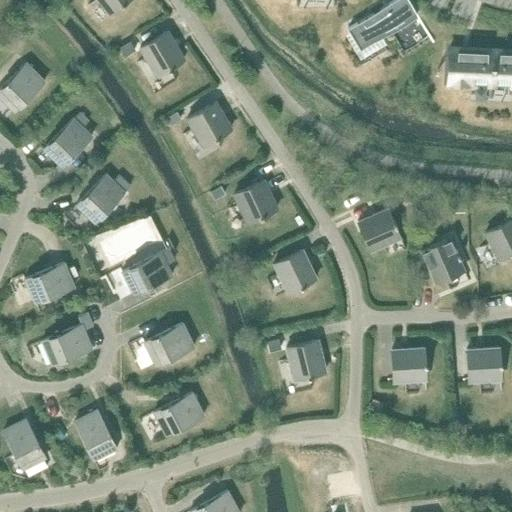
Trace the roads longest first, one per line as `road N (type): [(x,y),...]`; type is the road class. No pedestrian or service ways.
road 1 (residential): [(358,320),(326,218),(180,0)]
road 2 (residential): [(152,479),(297,430),(349,432)]
road 3 (residential): [(10,387),(75,384),(106,370),(113,311)]
road 4 (residential): [(0,510),(152,479)]
road 5 (residential): [(358,320),(432,323),(511,313)]
road 6 (residential): [(0,139),(22,160),(29,197),(0,275)]
